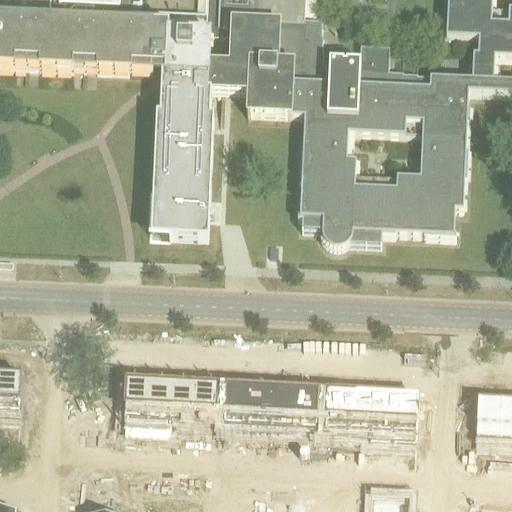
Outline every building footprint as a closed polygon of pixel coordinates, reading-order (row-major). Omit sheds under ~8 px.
[(323,27),(305,26),(306,0),(206,0),(206,19),(133,16),(134,0),(0,0),(0,73),(130,80),(130,87),(160,88),(157,129),(155,129),(150,245),(206,247),(207,136),(210,136),(210,131),(208,131),(209,98),(249,99),(248,121),(292,123),(305,123),(301,224),(324,225),(323,240),(323,243),(324,246),(325,248),(327,250),(329,252),(331,254),(334,255),(336,255),(339,255),(342,255),(345,254),(347,253),(349,251),(351,249),(352,247),(353,244),(354,241),(354,239),(454,243),(456,217),(464,217),(469,98),(511,100),(511,0),(449,0),(447,44),(479,45),(479,61),(474,61),(473,72),(469,72),(468,86),(448,85),(432,84),(433,83),(418,82),(418,81),(404,80),(404,79),(390,78),(390,77),(375,76),(375,75),(362,74),(362,70),(331,68),(330,71),(324,70),(325,56),(323,56),(324,41),(323,41),(323,27)] [(278,252),(270,252),(270,263),(278,264),(278,252)] [(0,421),(20,423),(23,381),(8,381),(1,380),(0,380),(0,421)] [(126,399),(124,433),(148,435),(150,388),(148,388),(138,388),(126,387),(126,399)] [(150,388),(148,435),(171,436),(172,427),(171,427),(173,390),(171,389),(159,389),(152,388),(150,388)] [(173,390),(171,427),(172,427),(193,428),(195,391),(193,391),(182,390),(174,390),(173,390)] [(195,391),(193,428),(217,429),(219,392),(217,392),(204,391),(197,391),(195,391)] [(227,393),(224,434),(248,435),(250,394),(248,394),(230,393),(227,393)] [(250,394),(248,435),(271,437),(273,395),(271,395),(250,394)] [(273,395),(271,437),(294,438),(294,433),(293,433),(295,396),(293,396),(273,395)] [(295,396),(293,433),(294,433),(317,434),(319,398),(317,398),(315,398),(313,397),(295,396)] [(325,439),(324,454),(338,455),(347,456),(348,441),(350,399),(348,399),(337,398),(329,398),(327,398),(325,439)] [(350,399),(348,441),(370,442),(371,442),(373,400),(371,400),(360,400),(352,399),(350,399)] [(370,442),(369,447),(393,448),(395,402),(394,401),(382,401),(375,400),(373,400),(371,442),(370,442)] [(395,402),(393,448),(416,449),(417,449),(419,403),(405,402),(397,402),(395,402)] [(478,406),(475,448),(476,448),(499,449),(501,407),(499,407),(481,406),(478,406)] [(511,407),(501,407),(499,449),(511,449),(511,407)] [(115,436),(114,445),(124,446),(125,436),(115,436)] [(147,439),(147,449),(157,449),(158,440),(147,439)] [(183,443),(182,453),(192,454),(192,443),(183,443)] [(192,443),(192,454),(201,454),(202,444),(192,443)] [(238,452),(237,463),(247,463),(247,453),(238,452)] [(247,453),(247,463),(256,464),(256,453),(247,453)] [(283,454),(282,464),(292,465),(292,454),(283,454)] [(292,454),(292,465),(301,465),(302,455),(292,454)] [(338,455),(338,466),(347,466),(347,456),(338,455)] [(347,456),(347,466),(356,467),(357,456),(347,456)] [(383,456),(383,467),(392,467),(393,457),(383,456)] [(393,457),(392,467),(402,468),(402,457),(393,457)] [(489,463),(488,473),(498,473),(498,463),(489,463)] [(498,463),(498,473),(507,474),(508,463),(498,463)]
